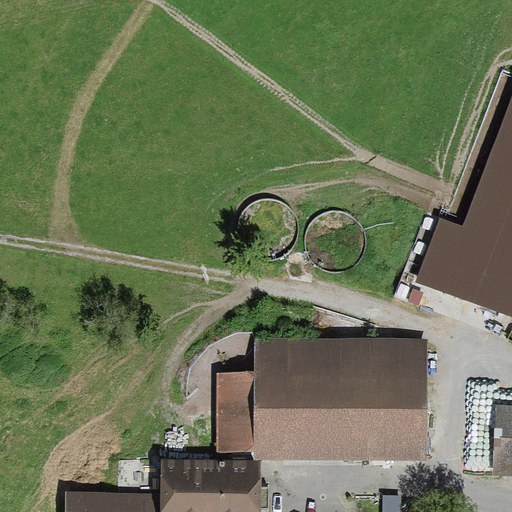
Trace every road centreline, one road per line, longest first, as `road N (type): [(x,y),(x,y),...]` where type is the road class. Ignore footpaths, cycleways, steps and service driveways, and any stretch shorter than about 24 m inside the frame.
road 1 (track): [(0,238),(277,281),(439,329),(457,351),(455,486)]
road 2 (track): [(152,0),(103,72),(74,135),(65,205),(82,251)]
